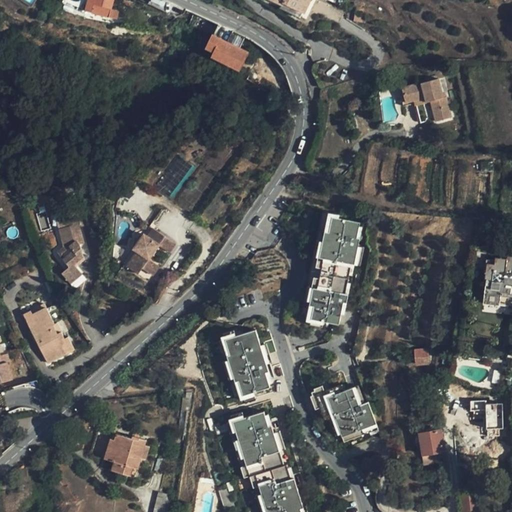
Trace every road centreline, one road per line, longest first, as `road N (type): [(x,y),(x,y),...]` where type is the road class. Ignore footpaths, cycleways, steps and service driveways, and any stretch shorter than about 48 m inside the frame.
road 1 (residential): [(250,221),(296,260),(276,322),(308,429),(357,483),(366,511)]
road 2 (secondary): [(250,221),(299,148),(299,82),(266,38),(187,0)]
road 3 (secondary): [(58,415),(196,291),(250,221)]
